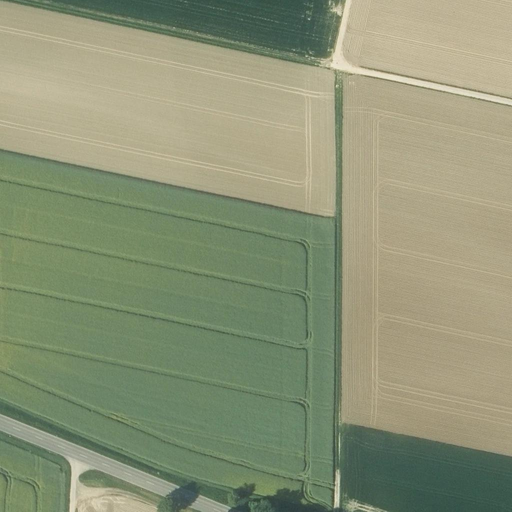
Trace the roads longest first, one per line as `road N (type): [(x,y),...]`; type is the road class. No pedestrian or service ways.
road 1 (track): [(344,511),(345,68)]
road 2 (track): [(335,64),(17,0)]
road 3 (track): [(511,104),(335,64),(348,0)]
road 4 (tertiary): [(0,425),(217,511)]
